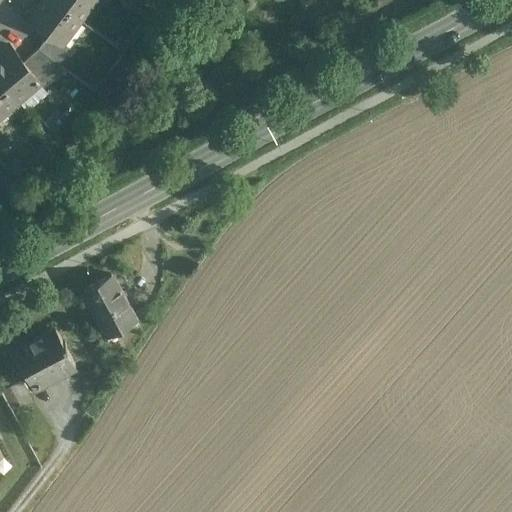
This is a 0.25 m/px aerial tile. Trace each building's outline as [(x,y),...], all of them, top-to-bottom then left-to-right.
[(79,19),(54,0),(43,0),(29,19),(48,34),(61,43),(62,42),(79,19)] [(54,0),(79,19),(94,0),(54,0)] [(61,43),(48,34),(37,48),(58,64),(70,49),(62,42),(61,43)] [(23,61),(9,44),(0,51),(0,55),(0,80),(17,100),(38,82),(39,81),(23,61)] [(58,64),(37,48),(23,61),(39,81),(38,82),(43,87),(64,69),(58,64)] [(0,80),(0,113),(17,100),(0,80)] [(111,273),(83,288),(111,340),(139,325),(111,273)] [(55,327),(14,348),(34,385),(75,364),(65,345),(67,344),(65,340),(63,341),(55,327)]
